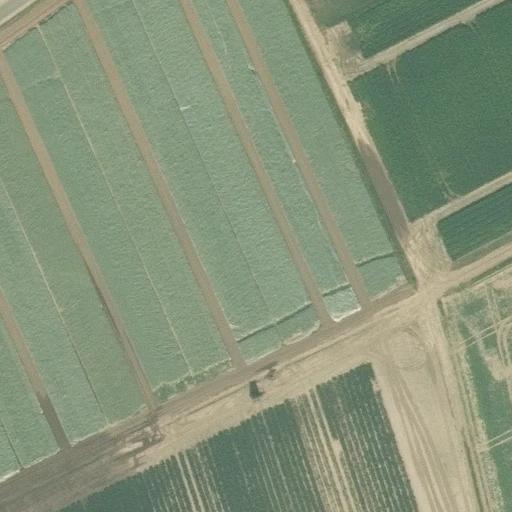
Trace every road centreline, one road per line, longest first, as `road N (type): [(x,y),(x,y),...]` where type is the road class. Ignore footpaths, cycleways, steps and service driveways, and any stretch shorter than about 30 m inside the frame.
road 1 (track): [(0,496),(426,293)]
road 2 (track): [(426,293),(298,0)]
road 3 (track): [(483,511),(426,293)]
